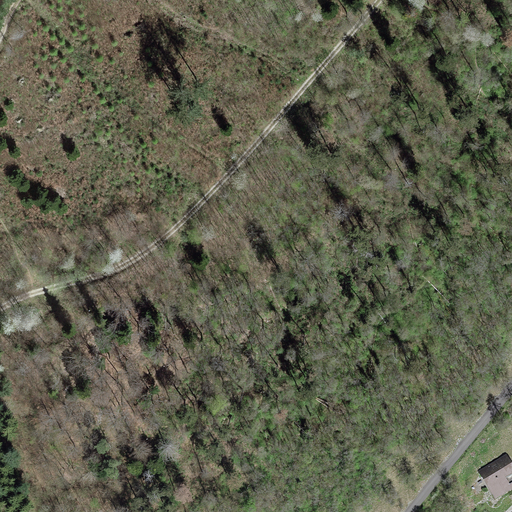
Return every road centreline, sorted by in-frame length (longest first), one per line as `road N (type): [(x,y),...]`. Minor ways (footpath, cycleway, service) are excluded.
road 1 (track): [(378,0),(197,206),(125,265),(0,311)]
road 2 (unclassified): [(409,511),(511,387)]
